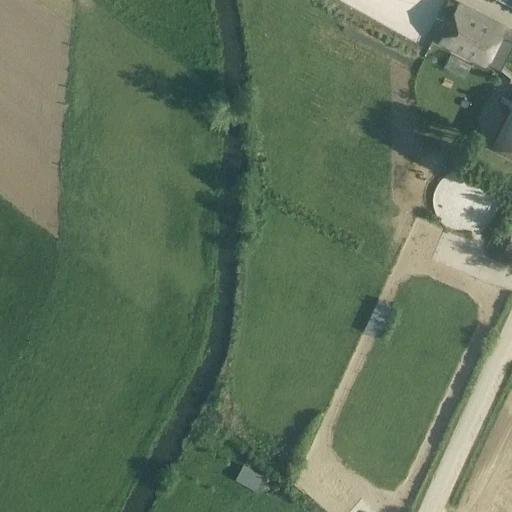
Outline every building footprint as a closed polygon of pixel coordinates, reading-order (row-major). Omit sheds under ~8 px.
[(511,32),(456,3),(436,43),(484,68),(486,64),(500,71),(511,47),(511,32)] [(450,54),(444,66),(465,77),(471,65),(450,54)] [(511,109),(493,146),(499,150),(511,156),(511,101),(510,106),(511,106),(511,109)] [(368,330),(384,336),(397,303),(381,297),(368,330)] [(236,478),(256,488),(263,476),(244,465),(236,478)]
